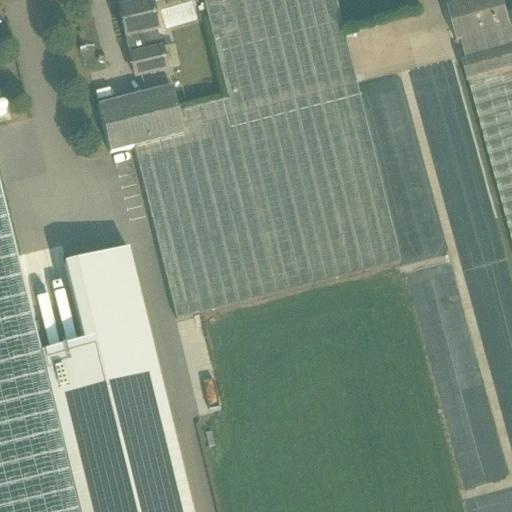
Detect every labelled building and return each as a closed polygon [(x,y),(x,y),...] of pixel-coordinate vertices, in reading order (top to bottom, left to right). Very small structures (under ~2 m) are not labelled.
[(398,264),(335,0),(202,0),(227,102),(176,115),(182,138),(134,149),(176,320),(398,264)] [(462,61),(463,64),(511,243),(511,26),(510,27),(502,0),(480,0),(447,9),(458,45),(462,44),(467,60),(462,61)] [(158,36),(150,5),(118,12),(125,39),(126,38),(131,58),(129,58),(134,79),(167,71),(162,51),(160,52),(157,36),(158,36)] [(96,108),(104,138),(108,157),(134,149),(182,138),(176,115),(170,89),(96,108)] [(77,511),(39,354),(0,194),(0,511),(77,511)] [(81,344),(39,354),(77,511),(192,511),(131,252),(63,268),(81,344)]
